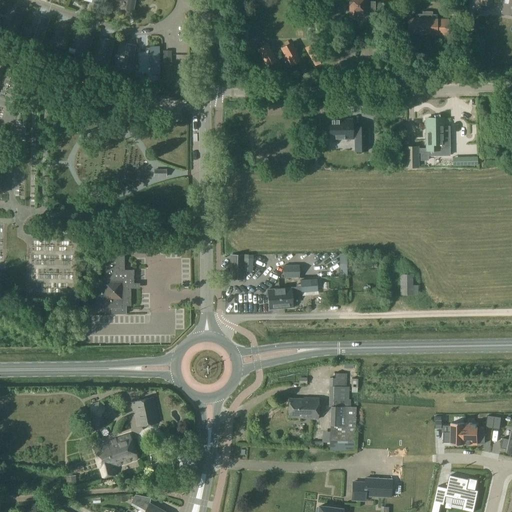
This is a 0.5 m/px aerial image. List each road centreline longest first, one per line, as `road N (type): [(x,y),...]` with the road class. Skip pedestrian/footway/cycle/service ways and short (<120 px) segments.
road 1 (unclassified): [(204,94),(511,87)]
road 2 (unclassified): [(205,337),(204,94)]
road 3 (secondary): [(511,345),(310,349)]
road 4 (secondary): [(0,370),(126,367)]
